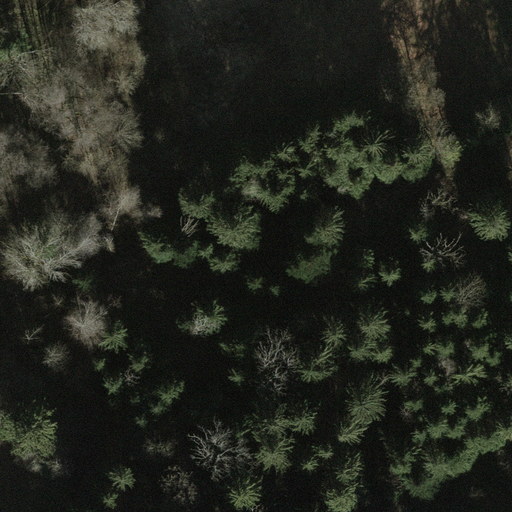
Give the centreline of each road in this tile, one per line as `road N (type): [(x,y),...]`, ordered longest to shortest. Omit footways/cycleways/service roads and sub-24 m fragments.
road 1 (track): [(220,511),(73,422)]
road 2 (track): [(0,339),(80,403),(73,422)]
